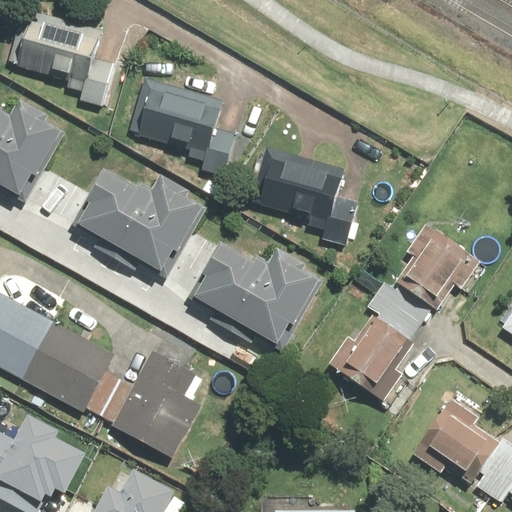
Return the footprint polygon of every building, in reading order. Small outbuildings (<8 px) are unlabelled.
[(133,40),(39,9),(17,78),(112,108),(133,40)] [(253,101),(160,82),(148,140),(242,158),(253,101)] [(42,111),(18,97),(7,117),(0,112),(0,181),(28,198),(67,132),(39,115),(42,111)] [(367,166),(271,146),(259,201),(355,221),(367,166)] [(184,188),(160,174),(149,194),(108,170),(88,202),(95,206),(84,225),(170,276),(209,209),(181,193),(184,188)] [(432,225),(400,277),(442,303),(475,252),(432,225)] [(305,264),(282,250),(270,269),(229,245),(210,277),(217,281),(205,300),(292,351),(331,285),(303,268),(305,264)] [(0,291),(0,363),(91,408),(120,350),(0,291)] [(378,316),(339,363),(386,402),(426,355),(378,316)] [(204,376),(160,354),(123,428),(182,457),(205,411),(190,403),(204,376)] [(483,472),(506,440),(465,411),(442,443),(483,472)] [(74,435),(34,414),(26,428),(2,415),(0,417),(0,488),(36,507),(50,481),(76,495),(96,457),(70,443),(74,435)] [(177,511),(188,491),(138,466),(125,493),(117,490),(105,511),(177,511)]
